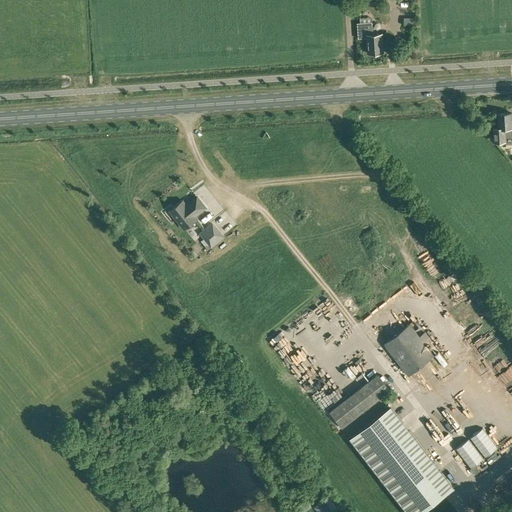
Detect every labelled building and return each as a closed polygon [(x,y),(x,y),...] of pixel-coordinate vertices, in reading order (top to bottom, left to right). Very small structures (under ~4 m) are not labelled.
[(373,35),(372,22),(357,23),(358,39),(367,38),(368,53),(383,52),(382,34),(373,35)] [(494,142),(506,142),(506,137),(511,137),(511,128),(511,116),(511,112),(497,113),(498,127),(493,128),(494,142)] [(181,196),(170,204),(177,212),(175,214),(182,223),(194,213),(193,211),(204,203),(195,191),(184,200),(181,196)] [(207,225),(197,234),(204,243),(215,234),(207,225)] [(424,226),(415,234),(440,264),(449,257),(443,250),(444,250),(424,226)] [(324,344),(340,330),(327,317),(312,331),(324,344)] [(419,336),(409,324),(384,343),(384,344),(381,346),(387,354),(390,352),(408,376),(434,356),(426,345),(432,341),(425,332),(419,336)] [(358,333),(349,340),(353,345),(362,338),(358,333)] [(348,340),(328,354),(333,362),(353,348),(348,340)] [(235,371),(245,363),(235,350),(225,359),(235,371)] [(342,428),(390,390),(378,373),(329,411),(342,428)] [(408,511),(419,511),(453,486),(391,407),(351,438),(408,511)]
